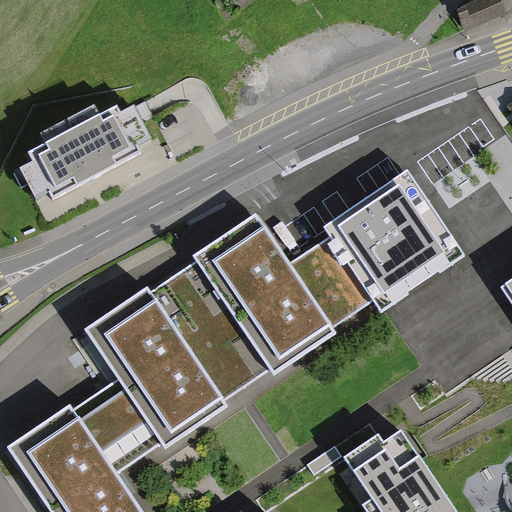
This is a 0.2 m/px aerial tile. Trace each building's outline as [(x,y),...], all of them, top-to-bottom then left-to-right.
[(467,36),(509,17),(501,0),(490,0),(458,15),(467,36)] [(32,164),(20,170),(38,206),(74,188),(77,193),(137,161),(133,153),(152,144),(135,111),(122,117),(118,110),(101,119),(97,111),(39,141),(44,150),(29,157),(32,164)] [(442,247),(510,202),(474,149),(406,194),(442,247)] [(13,458),(49,511),(136,511),(113,478),(370,303),(329,243),(283,274),(247,222),(84,333),(120,385),(13,458)] [(511,285),(497,296),(511,316),(511,285)] [(450,511),(400,440),(388,448),(381,443),(347,467),(376,508),(371,511),(450,511)]
